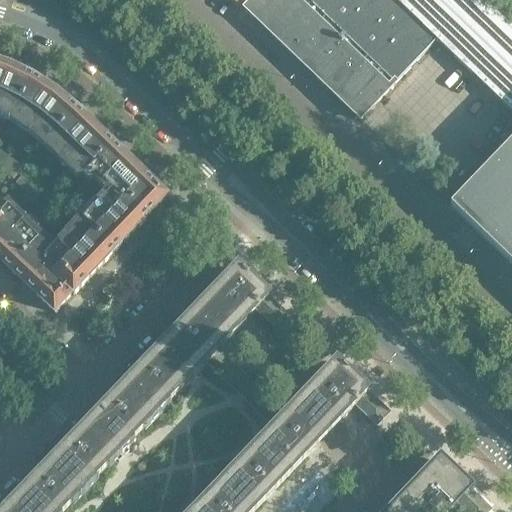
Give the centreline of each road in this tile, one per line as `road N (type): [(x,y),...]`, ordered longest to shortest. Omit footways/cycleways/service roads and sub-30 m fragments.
road 1 (unclassified): [(511,315),(181,0)]
road 2 (tertiary): [(511,448),(253,205)]
road 3 (tertiary): [(253,205),(89,42),(2,0)]
road 4 (residential): [(377,479),(173,282)]
road 5 (residential): [(79,379),(173,282)]
